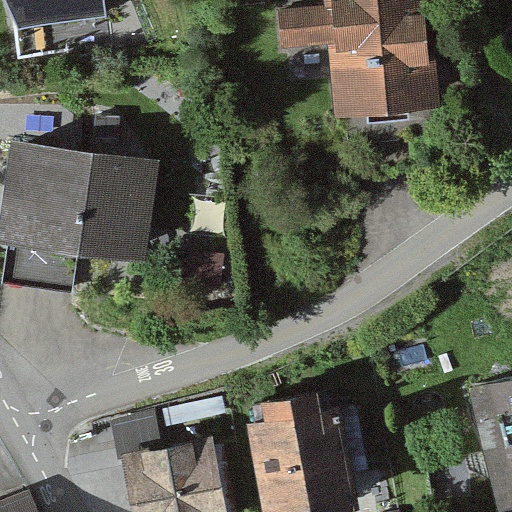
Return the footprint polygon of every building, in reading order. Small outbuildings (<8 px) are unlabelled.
[(112,0),(10,0),(21,37),(116,17),(112,0)] [(331,0),(331,12),(289,13),(290,50),(337,48),(339,116),(447,113),(445,66),(439,66),(437,0),(331,0)] [(169,159),(19,142),(7,243),(158,260),(169,159)] [(511,363),(471,374),(501,495),(511,492),(511,363)] [(271,390),(274,406),(247,411),(265,511),(280,511),(358,497),(352,464),(371,460),(359,397),(335,401),(335,397),(315,401),(311,382),(271,390)] [(216,429),(121,444),(131,511),(228,511),(217,436),(216,429)] [(0,511),(30,511),(25,498),(0,508),(0,511)]
